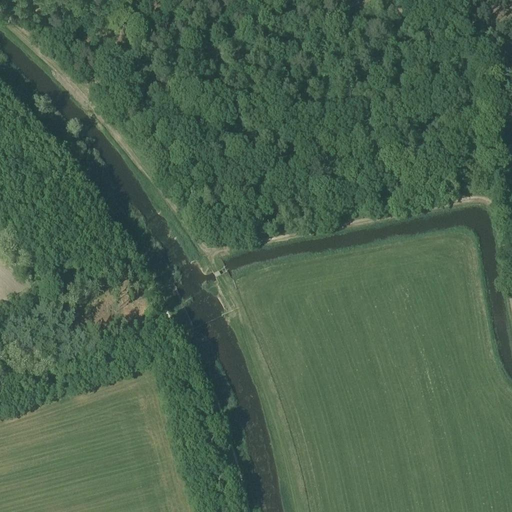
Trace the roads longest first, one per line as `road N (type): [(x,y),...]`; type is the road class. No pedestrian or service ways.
road 1 (track): [(208,258),(487,203),(511,301)]
road 2 (track): [(0,26),(113,133),(208,258)]
road 3 (track): [(296,511),(261,376),(208,258)]
